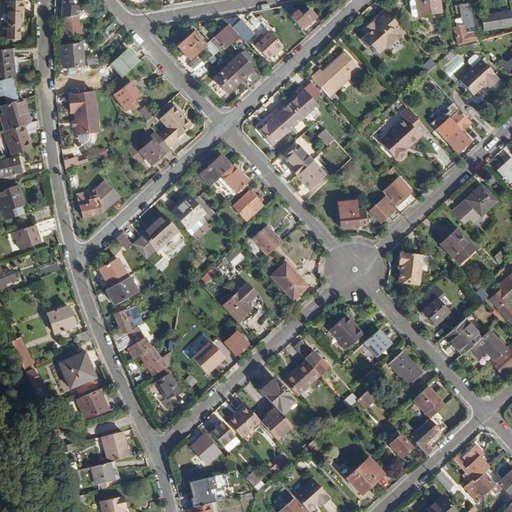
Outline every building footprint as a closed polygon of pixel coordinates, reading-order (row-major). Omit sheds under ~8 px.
[(20,39),(19,25),(23,22),(23,0),(12,0),(5,0),(5,12),(8,12),(9,18),(6,21),(8,23),(8,27),(2,27),(1,35),(2,36),(2,39),(20,39)] [(78,14),(78,5),(71,5),(71,0),(61,0),(61,17),(64,16),(76,15),(78,14)] [(442,12),(439,0),(409,0),(409,1),(411,15),(414,17),(442,12)] [(478,41),(471,2),(464,3),(465,12),(465,16),(461,17),(463,24),(455,26),(453,27),(457,45),(478,41)] [(97,21),(107,12),(102,7),(92,15),(97,21)] [(301,29),(316,16),(310,9),(302,16),(297,10),(290,16),(301,29)] [(387,49),(405,32),(385,10),(365,28),(370,33),(367,35),(361,40),(368,47),(372,44),(380,53),(386,47),(387,49)] [(511,19),(511,10),(481,15),(483,30),(511,25),(511,19)] [(78,26),(76,15),(64,16),(66,35),(82,33),(82,25),(78,26)] [(232,27),(241,19),(237,16),(224,19),(228,24),(232,27)] [(253,17),(247,21),(258,36),(264,32),(253,17)] [(463,24),(461,17),(454,19),(455,26),(463,24)] [(108,36),(119,27),(112,18),(100,27),(108,36)] [(254,33),(241,19),(232,27),(239,36),(245,42),(254,33)] [(221,52),(239,36),(232,27),(228,24),(210,41),(218,49),(221,52)] [(206,46),(192,31),(177,45),(191,60),(206,46)] [(275,55),(284,47),(270,32),(254,46),(267,59),(273,53),(275,55)] [(83,65),(81,42),(61,44),(63,67),(83,65)] [(15,75),(11,48),(0,49),(0,79),(10,77),(15,75)] [(138,62),(126,48),(110,63),(122,76),(138,62)] [(334,92),(361,68),(344,50),(323,71),(320,68),(311,77),(329,96),(334,92)] [(261,78),(253,70),(252,69),(247,63),(250,60),(249,57),(245,52),(242,51),(239,54),(238,54),(226,65),(226,67),(240,81),(244,77),(252,86),(261,78)] [(481,59),(477,55),(473,54),(467,60),(467,62),(473,68),(481,59)] [(427,71),(434,65),(428,58),(422,64),(427,71)] [(498,80),(481,59),(473,68),(459,80),(472,95),(482,86),(485,82),(487,85),(489,88),(498,80)] [(240,81),(226,67),(213,79),(229,94),(240,81)] [(14,92),(10,77),(0,79),(0,95),(5,94),(7,103),(23,99),(20,90),(14,92)] [(141,95),(131,81),(113,94),(125,111),(129,108),(131,111),(138,106),(134,100),(141,95)] [(71,91),(71,84),(57,85),(57,92),(71,91)] [(317,103),(301,84),(295,90),(297,93),(295,96),(308,111),(317,103)] [(92,130),(87,91),(62,94),(64,112),(68,111),(69,120),(70,125),(71,133),(92,130)] [(339,98),(334,92),(329,96),(334,102),(339,98)] [(403,102),(409,97),(406,93),(400,98),(403,102)] [(272,144),(308,111),(295,96),(279,109),(277,107),(265,118),(268,122),(259,129),(272,144)] [(27,114),(23,99),(7,103),(0,105),(3,113),(0,113),(0,114),(4,129),(26,123),(24,116),(27,114)] [(398,108),(403,104),(399,99),(394,104),(398,108)] [(448,115),(456,108),(451,101),(442,108),(448,115)] [(139,113),(147,106),(145,104),(138,111),(139,113)] [(191,125),(180,114),(181,112),(174,105),(160,119),(168,128),(159,136),(168,146),(191,125)] [(153,114),(147,106),(139,113),(146,120),(153,114)] [(409,146),(427,129),(406,107),(400,113),(404,118),(396,126),(393,125),(389,129),(389,132),(379,141),(395,159),(400,159),(405,154),(406,149),(404,148),(407,145),(409,146)] [(460,132),(471,122),(459,109),(437,130),(458,152),(470,142),(460,132)] [(370,120),(376,114),(372,110),(366,115),(370,120)] [(32,148),(26,132),(39,128),(38,119),(30,122),(26,123),(4,129),(3,130),(11,154),(32,148)] [(325,146),(333,140),(323,128),(315,134),(325,146)] [(159,136),(155,132),(150,137),(152,139),(139,150),(134,145),(128,150),(138,162),(145,157),(151,165),(170,148),(168,146),(159,136)] [(312,160),(298,144),(285,156),(294,166),(291,169),(296,175),(312,160)] [(103,147),(93,149),(95,156),(105,154),(103,147)] [(220,176),(232,166),(221,153),(199,173),(210,185),(220,176)] [(80,163),(77,156),(63,160),(65,168),(80,163)] [(21,171),(18,157),(0,160),(0,179),(2,179),(1,176),(21,171)] [(511,157),(497,170),(508,182),(511,178),(511,157)] [(308,189),(325,174),(312,160),(296,175),(308,189)] [(45,169),(44,161),(29,165),(31,173),(45,169)] [(249,182),(234,164),(232,166),(220,176),(235,193),(249,182)] [(397,204),(411,192),(398,177),(384,189),(397,204)] [(100,213),(118,196),(104,180),(93,190),(77,194),(82,217),(100,213)] [(27,212),(18,182),(0,188),(0,202),(6,219),(27,212)] [(472,220),(494,200),(481,185),(452,211),(461,221),(468,215),(472,220)] [(263,205),(255,197),(257,196),(251,189),(233,206),(246,220),(263,205)] [(215,215),(199,195),(194,200),(204,211),(211,219),(215,215)] [(380,223),(396,208),(385,195),(368,210),(380,223)] [(197,218),(204,211),(194,200),(190,196),(172,213),(186,228),(197,218)] [(365,224),(363,208),(357,209),(357,200),(356,199),(338,202),(340,227),(365,224)] [(54,218),(52,204),(30,211),(35,224),(54,218)] [(156,251),(179,230),(161,213),(139,233),(141,236),(133,244),(145,258),(154,249),(156,251)] [(38,234),(57,228),(54,218),(35,224),(14,231),(20,248),(41,242),(38,234)] [(191,235),(202,224),(197,218),(186,228),(191,235)] [(282,241),(266,225),(251,238),(267,255),(282,241)] [(459,264),(476,248),(457,227),(439,243),(459,264)] [(124,248),(129,244),(119,233),(114,238),(124,248)] [(417,284),(421,255),(401,251),(399,262),(402,262),(401,269),(399,282),(417,284)] [(499,262),(505,257),(500,251),(494,257),(499,262)] [(237,252),(227,262),(233,268),(243,257),(237,252)] [(109,287),(127,276),(117,257),(99,268),(109,287)] [(289,269),(278,258),(271,265),(273,268),(279,263),(286,272),(289,269)] [(511,307),(506,301),(511,295),(511,259),(502,268),(509,275),(497,285),(500,289),(490,298),(511,322),(511,307)] [(61,270),(58,261),(45,266),(48,274),(61,270)] [(230,273),(218,263),(214,267),(224,277),(230,273)] [(286,272),(279,263),(273,268),(265,276),(286,298),(300,286),(286,272)] [(15,279),(12,271),(7,272),(6,268),(1,270),(0,267),(0,291),(7,289),(5,283),(15,279)] [(455,278),(446,268),(441,272),(450,282),(455,278)] [(137,290),(128,275),(127,276),(109,287),(105,289),(114,304),(137,290)] [(238,322),(252,309),(247,303),(258,294),(249,283),(237,293),(236,292),(222,304),(238,322)] [(448,311),(438,300),(444,295),(435,286),(418,301),(425,308),(422,310),(434,324),(448,311)] [(492,295),(487,290),(482,294),(487,299),(492,295)] [(242,328),(261,310),(262,308),(263,303),(262,299),(258,294),(247,303),(252,309),(238,322),(237,322),(242,328)] [(192,329),(181,314),(178,315),(176,312),(184,307),(176,299),(170,330),(176,336),(183,331),(186,334),(192,329)] [(75,325),(68,304),(47,312),(54,333),(75,325)] [(160,316),(171,309),(169,304),(157,311),(160,316)] [(120,315),(117,308),(106,313),(113,329),(104,334),(106,339),(117,334),(116,331),(124,327),(122,322),(126,320),(124,314),(120,315)] [(358,333),(340,314),(324,329),(342,348),(358,333)] [(469,347),(489,330),(485,325),(477,332),(464,318),(445,335),(462,354),(469,347)] [(378,326),(366,337),(382,353),(394,343),(378,326)] [(144,347),(132,327),(117,334),(106,339),(112,351),(122,344),(123,347),(121,348),(127,358),(133,354),(144,347)] [(91,338),(88,329),(75,334),(79,343),(91,338)] [(503,339),(498,332),(494,336),(489,330),(469,347),(479,358),(486,352),(493,359),(498,354),(505,348),(500,343),(503,339)] [(242,344),(230,331),(218,342),(230,355),(242,344)] [(34,363),(21,336),(11,340),(24,367),(32,364),(34,363)] [(188,356),(205,375),(224,358),(207,339),(188,356)] [(329,367),(313,350),(311,352),(301,340),(294,346),(306,359),(319,374),(329,367)] [(502,358),(511,348),(511,345),(510,344),(505,348),(498,354),(502,358)] [(134,356),(148,348),(146,346),(144,347),(133,354),(134,356)] [(163,365),(165,353),(155,359),(148,348),(134,356),(138,362),(142,367),(147,375),(163,365)] [(501,373),(511,363),(511,348),(502,358),(498,354),(493,359),(491,362),(501,373)] [(97,375),(87,350),(59,361),(70,387),(97,375)] [(423,372),(402,350),(388,363),(409,385),(423,372)] [(297,395),(320,375),(319,374),(306,359),(283,379),(297,395)] [(41,382),(32,364),(24,367),(35,389),(39,387),(37,383),(41,382)] [(369,382),(378,374),(372,368),(364,376),(369,382)] [(174,390),(163,372),(149,380),(160,399),(174,390)] [(296,402),(273,376),(258,389),(276,408),(282,415),(296,402)] [(369,382),(364,376),(359,381),(365,386),(369,382)] [(44,389),(41,382),(37,383),(39,387),(35,389),(37,393),(44,389)] [(434,399),(422,386),(406,400),(418,413),(434,399)] [(108,410),(99,389),(77,398),(85,418),(108,410)] [(375,398),(367,389),(364,393),(361,395),(357,399),(356,400),(365,408),(375,398)] [(356,400),(357,399),(352,393),(343,401),(349,407),(356,400)] [(241,436),(260,420),(245,403),(238,409),(239,411),(234,415),(227,421),(241,436)] [(292,425),(282,415),(276,408),(260,421),(277,439),(292,425)] [(413,428),(399,412),(393,417),(407,433),(413,428)] [(447,425),(436,412),(429,418),(441,430),(426,444),(431,450),(434,448),(429,443),(442,432),(447,425)] [(426,444),(441,430),(429,418),(409,436),(426,455),(431,450),(426,444)] [(235,434),(222,420),(209,432),(222,446),(230,439),(235,434)] [(321,445),(334,434),(327,427),(315,438),(321,445)] [(129,455),(122,430),(101,436),(108,461),(110,461),(129,455)] [(206,464),(220,451),(204,433),(190,446),(206,464)] [(243,440),(236,433),(235,434),(230,439),(235,446),(243,440)] [(412,447),(400,433),(388,443),(401,457),(412,447)] [(321,445),(315,438),(302,449),(309,456),(321,445)] [(489,467),(479,456),(483,452),(476,443),(463,456),(470,464),(467,467),(456,455),(453,458),(465,472),(474,481),(483,472),(489,467)] [(495,461),(505,452),(503,450),(494,459),(495,461)] [(78,469),(74,456),(68,458),(72,471),(78,469)] [(275,474),(288,462),(283,456),(269,468),(275,474)] [(384,473),(368,456),(346,477),(361,495),(384,473)] [(114,479),(110,461),(108,461),(90,466),(95,484),(97,483),(105,481),(114,479)] [(511,468),(495,484),(485,493),(490,499),(503,487),(511,496),(511,468)] [(82,480),(79,469),(78,469),(72,471),(74,481),(82,480)] [(255,490),(263,484),(251,470),(243,476),(255,490)] [(448,484),(436,470),(430,476),(442,490),(448,484)] [(485,493),(495,484),(483,472),(474,481),(465,472),(463,474),(469,481),(464,486),(477,501),(485,493)] [(196,493),(209,489),(207,477),(186,482),(189,496),(196,495),(196,493)] [(327,495),(327,494),(313,478),(294,495),(308,510),(316,503),(319,500),(323,504),(330,498),(327,495)] [(255,497),(256,491),(256,490),(238,495),(239,500),(255,497)] [(209,502),(214,501),(212,493),(191,498),(193,506),(209,502)] [(126,507),(123,494),(99,500),(101,511),(124,511),(124,508),(126,507)] [(457,511),(443,495),(423,511),(457,511)] [(306,511),(293,497),(279,511),(306,511)] [(193,506),(191,498),(184,500),(186,508),(191,506),(193,506)] [(211,511),(209,502),(193,506),(191,506),(192,511),(211,511)]
